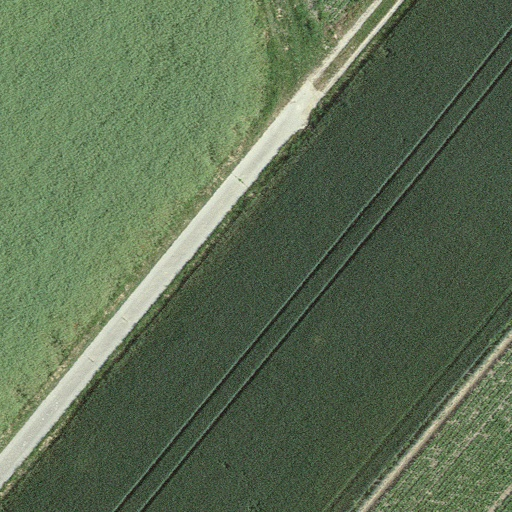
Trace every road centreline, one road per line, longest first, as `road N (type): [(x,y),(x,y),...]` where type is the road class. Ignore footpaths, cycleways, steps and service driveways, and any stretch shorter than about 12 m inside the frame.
road 1 (track): [(0,470),(304,99)]
road 2 (track): [(304,99),(386,0)]
